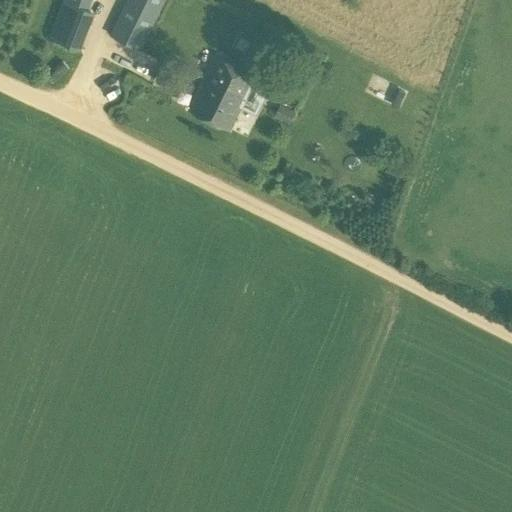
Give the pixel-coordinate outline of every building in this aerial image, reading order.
[(81,48),(95,11),(89,9),(92,0),(62,0),(49,36),(81,48)] [(142,50),(165,0),(125,0),(109,34),(142,50)] [(218,85),(243,98),(255,74),(214,54),(203,77),(218,84),(218,85)] [(228,129),(243,98),(218,85),(218,84),(203,77),(187,109),(228,129)] [(290,121),(295,110),(262,95),(257,107),(290,121)]
